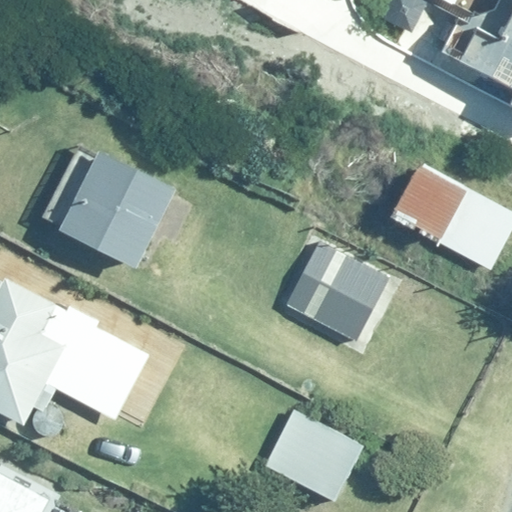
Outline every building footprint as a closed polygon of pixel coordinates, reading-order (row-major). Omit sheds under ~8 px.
[(255,0),(253,3),(300,28),(308,8),(295,0),(255,0)] [(511,90),(508,102),(511,104),(511,0),(494,0),(491,6),(477,11),(449,0),(439,0),(437,6),(457,14),(442,44),(511,76),(511,90)] [(174,188),(80,140),(41,217),(135,265),(174,188)] [(511,222),(511,208),(416,158),(386,214),(488,268),(511,222)] [(388,273),(313,235),(280,301),(354,339),(388,273)] [(147,350),(0,272),(0,415),(30,431),(53,387),(112,418),(147,350)] [(363,443),(291,403),(259,460),(330,500),(363,443)] [(0,511),(38,511),(51,486),(0,460),(0,511)]
